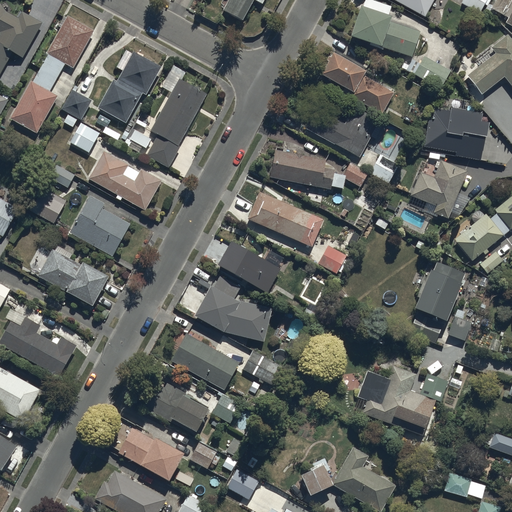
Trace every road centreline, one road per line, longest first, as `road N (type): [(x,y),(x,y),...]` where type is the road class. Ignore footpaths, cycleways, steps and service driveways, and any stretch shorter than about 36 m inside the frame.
road 1 (residential): [(29,511),(269,80)]
road 2 (residential): [(269,80),(122,0)]
